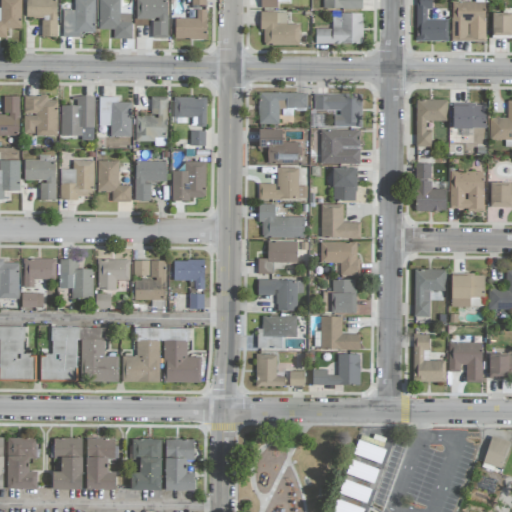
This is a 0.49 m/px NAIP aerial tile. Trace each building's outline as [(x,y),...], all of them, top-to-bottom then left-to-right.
[(20,29),(20,0),(0,0),(0,37),(5,38),(6,29),(20,29)] [(41,37),(55,37),(56,0),(25,0),(25,18),(41,18),(41,37)] [(94,0),(73,0),(74,11),(62,11),(63,38),(81,37),(81,33),(95,33),(94,0)] [(98,0),(98,30),(113,30),(113,39),(131,40),(132,14),(119,14),(119,0),(98,0)] [(135,0),(136,20),(152,20),(152,38),(167,38),(166,0),(135,0)] [(262,0),(262,8),(276,8),(276,0),(262,0)] [(361,10),(360,0),(322,0),(322,9),(361,10)] [(415,0),(415,41),(447,42),(448,20),(426,20),(426,10),(431,11),(431,0),(415,0)] [(451,42),(485,42),(484,3),(451,3),(451,42)] [(205,40),(206,10),(196,10),(196,19),(174,19),(174,39),(205,40)] [(298,25),(286,25),(285,12),(261,13),(261,46),(299,46),(298,25)] [(362,45),(362,14),(340,13),(340,20),(332,20),(332,29),(315,29),(315,44),(362,45)] [(511,36),(511,13),(491,14),(492,36),(511,36)] [(307,94),(258,93),(258,125),(278,125),(278,109),(306,109),(307,94)] [(361,96),(314,95),(314,112),(333,112),(333,127),(360,127),(361,96)] [(24,96),(23,134),(35,134),(35,137),(56,137),(57,101),(47,101),(47,96),(24,96)] [(18,97),(3,97),(3,115),(0,115),(0,136),(18,137),(18,97)] [(60,106),(60,136),(81,137),(81,140),(93,141),(94,97),(75,97),(75,106),(60,106)] [(135,142),(154,142),(154,147),(166,147),(166,97),(151,97),(151,116),(135,116),(135,142)] [(131,103),(117,103),(117,98),(98,98),(98,126),(110,126),(110,137),(130,137),(131,103)] [(205,127),(206,98),(174,98),(173,118),(192,118),(191,127),(205,127)] [(416,100),(415,147),(430,147),(431,132),(425,131),(425,121),(447,122),(447,100),(416,100)] [(511,100),(507,100),(506,119),(489,119),(489,140),(511,140),(511,100)] [(452,128),(485,129),(486,105),(453,105),(452,128)] [(281,143),(281,130),(258,130),(258,148),(266,148),(267,164),(297,164),(297,143),(281,143)] [(320,165),(359,164),(359,130),(320,131),(320,165)] [(205,132),(190,131),(190,146),(205,147),(205,132)] [(55,201),(54,158),(39,158),(39,161),(23,161),(23,181),(39,181),(40,201),(55,201)] [(19,161),(0,160),(0,200),(3,200),(3,191),(18,191),(19,161)] [(60,170),(59,199),(93,199),(94,161),(72,161),(72,170),(60,170)] [(118,162),(97,161),(96,193),(111,193),(111,202),(130,202),(130,186),(118,185),(118,162)] [(166,162),(135,161),(134,201),(149,202),(150,182),(165,182),(166,162)] [(205,163),(184,162),(184,172),(172,171),(171,201),(189,202),(189,197),(204,198),(205,163)] [(445,190),(431,190),(430,164),(414,164),(415,212),(446,212),(445,190)] [(298,169),(276,168),(276,185),(258,184),(258,200),(306,200),(306,187),(297,187),(298,169)] [(333,202),(355,201),(355,169),(332,169),(333,202)] [(483,172),(450,172),(450,210),(483,209),(483,172)] [(489,207),(511,207),(511,183),(490,183),(489,207)] [(320,238),(360,239),(360,223),(342,222),(343,205),(321,204),(320,238)] [(304,218),(274,217),(274,205),(258,205),(257,222),(261,222),(261,238),(303,239),(304,218)] [(296,242),(267,242),(267,259),(257,259),(257,275),(273,275),(273,263),(296,263),(296,242)] [(356,243),(320,242),(319,263),(340,263),(340,276),(359,276),(359,258),(356,258),(356,243)] [(19,264),(3,263),(3,260),(0,259),(0,299),(18,300),(19,264)] [(23,288),(33,288),(33,280),(55,280),(55,259),(23,259),(23,288)] [(93,270),(77,269),(77,260),(59,259),(58,289),(71,289),(71,299),(92,300),(93,270)] [(129,281),(129,260),(97,260),(97,291),(115,290),(115,281),(129,281)] [(164,301),(165,262),(133,261),(133,278),(134,278),(133,300),(164,301)] [(203,289),(204,261),(173,261),(173,281),(194,281),(194,289),(203,289)] [(488,310),(511,309),(511,269),(505,270),(505,288),(488,288),(488,310)] [(413,317),(428,318),(429,291),(445,292),(445,270),(414,270),(413,317)] [(484,276),(451,275),(450,307),(469,308),(469,298),(483,298),(484,276)] [(257,295),(276,296),(275,311),(296,311),(296,294),(302,294),(302,281),(257,280),(257,295)] [(353,314),(354,280),(332,280),(332,292),(322,292),(322,313),(353,314)] [(21,308),(41,308),(42,294),(21,294),(21,308)] [(110,295),(94,294),(94,309),(109,309),(110,295)] [(203,309),(203,295),(189,295),(189,310),(203,309)] [(261,336),(296,337),(296,317),(262,316),(261,336)] [(320,350),(358,351),(358,335),(341,334),(341,317),(320,317),(320,350)] [(23,327),(0,326),(0,382),(34,382),(34,355),(23,355),(23,327)] [(80,382),(118,382),(118,357),(105,356),(105,328),(51,327),(51,355),(41,355),(41,382),(75,382),(76,341),(80,341),(80,382)] [(428,335),(413,335),(414,382),(444,382),(444,361),(428,361),(428,335)] [(121,382),(158,383),(159,341),(136,340),(135,357),(122,357),(121,382)] [(163,383),(200,383),(200,357),(186,358),(186,341),(162,341),(163,383)] [(481,343),(448,343),(448,372),(464,372),(464,383),(482,383),(481,343)] [(276,355),(255,355),(255,386),(284,387),(284,377),(275,377),(276,355)] [(311,385),(359,385),(359,355),(337,355),(337,376),(327,376),(327,370),(311,370),(311,385)] [(488,379),(508,379),(508,376),(511,376),(511,355),(488,355),(488,379)] [(303,386),(303,372),(289,372),(289,386),(303,386)] [(500,469),(509,442),(491,437),(483,463),(500,469)] [(36,490),(36,472),(27,472),(28,459),(35,459),(36,439),(7,438),(5,489),(36,490)] [(82,439),(53,438),(52,461),(60,461),(60,472),(52,472),(52,489),(81,490),(82,439)] [(114,439),(86,439),(85,490),(115,490),(115,472),(107,472),(107,460),(114,460),(114,439)] [(130,491),(161,490),(160,440),(131,440),(131,456),(139,456),(139,473),(130,473),(130,491)] [(164,440),(164,491),(194,491),(194,474),(186,474),(185,461),(193,461),(193,440),(164,440)] [(367,502),(370,487),(342,481),(338,496),(367,502)]
